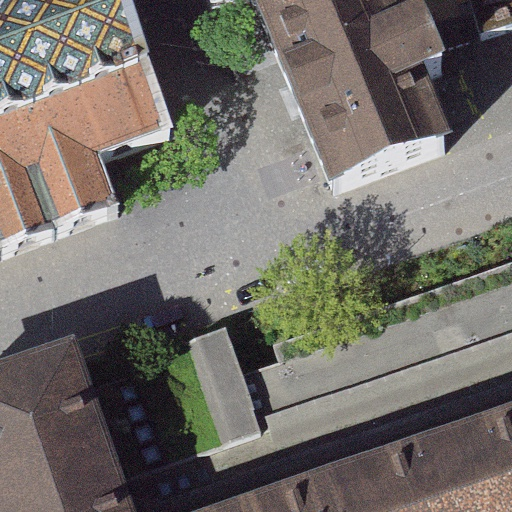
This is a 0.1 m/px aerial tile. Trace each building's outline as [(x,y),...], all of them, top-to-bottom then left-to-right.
[(0,0),(0,289),(109,248),(90,197),(162,170),(101,12),(105,11),(101,0),(0,0)] [(195,0),(203,21),(228,10),(255,0),(195,0)] [(255,0),(228,10),(306,204),(430,154),(403,87),(422,79),(399,22),(382,29),(376,0),(255,0)] [(511,0),(459,0),(476,47),(511,38),(511,0)] [(511,511),(511,439),(304,511),(107,511),(66,382),(0,402),(0,511),(511,511)]
